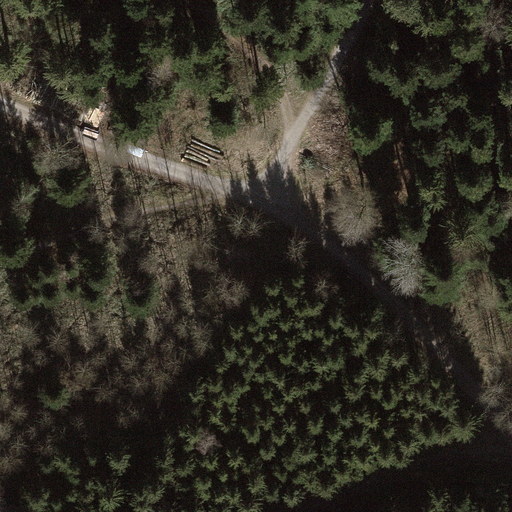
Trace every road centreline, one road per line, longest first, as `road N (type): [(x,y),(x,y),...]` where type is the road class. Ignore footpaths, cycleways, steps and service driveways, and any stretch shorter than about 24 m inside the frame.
road 1 (track): [(511,432),(351,259),(263,202)]
road 2 (track): [(0,99),(263,202)]
road 3 (track): [(263,202),(367,0)]
road 4 (track): [(295,511),(426,458),(511,450)]
road 5 (track): [(294,143),(260,63),(196,0)]
